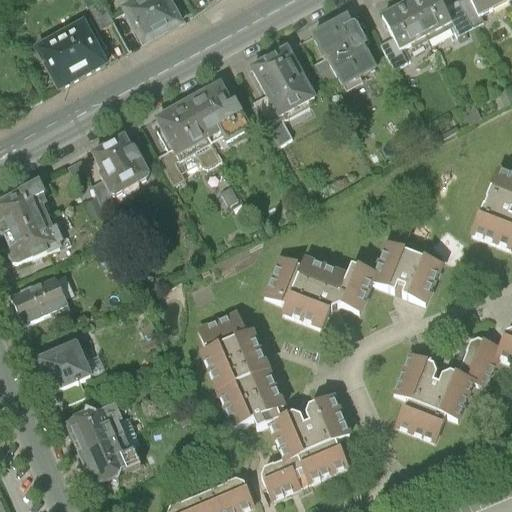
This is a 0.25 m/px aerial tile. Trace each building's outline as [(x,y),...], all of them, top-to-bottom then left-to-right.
[(127,21),(116,0),(110,0),(100,5),(112,28),(127,21)] [(185,0),(148,0),(139,6),(159,41),(196,20),(185,0)] [(452,25),(435,0),(411,0),(403,5),(425,38),(452,25)] [(435,0),(452,25),(471,15),(479,26),(496,16),(482,0),(435,0)] [(368,3),(331,25),(367,75),(400,59),(383,35),(388,32),(368,3)] [(99,20),(51,45),(72,87),(121,62),(99,20)] [(306,41),(273,61),(289,84),(276,94),(300,137),(316,129),(304,110),(337,91),(306,41)] [(209,87),(235,135),(269,119),(241,69),(209,87)] [(235,135),(209,87),(177,104),(173,116),(197,153),(218,143),(228,159),(246,150),(235,135)] [(125,139),(90,158),(100,176),(99,180),(110,202),(116,202),(125,197),(130,199),(135,198),(138,194),(139,189),(148,185),(150,179),(125,139)] [(511,168),(499,162),(468,233),(511,252),(511,249),(511,168)] [(0,206),(0,234),(4,243),(52,221),(43,201),(45,199),(39,186),(19,195),(21,198),(0,206)] [(63,247),(52,221),(4,243),(16,271),(32,264),(33,267),(62,254),(59,249),(63,247)] [(442,260),(384,238),(373,265),(370,285),(399,298),(423,306),(442,260)] [(322,333),(331,306),(360,315),(370,285),(373,265),(351,257),(345,274),(278,251),(262,299),(285,307),(281,319),(322,333)] [(66,277),(21,297),(34,327),(79,307),(66,277)] [(231,431),(253,423),(255,428),(257,433),(271,427),(287,412),(283,401),(267,360),(254,327),(244,331),(237,313),(195,329),(202,349),(199,350),(231,431)] [(511,314),(509,323),(499,348),(499,360),(511,364),(511,314)] [(486,393),(499,360),(499,348),(472,338),(465,356),(459,372),(474,388),(486,393)] [(43,359),(58,395),(99,378),(84,342),(43,359)] [(410,351),(391,396),(401,400),(390,426),(434,445),(445,419),(459,425),(474,388),(459,372),(441,364),(410,351)] [(271,427),(284,459),(337,438),(351,433),(336,393),(303,406),(287,412),(271,427)] [(73,425),(88,457),(118,443),(104,412),(73,425)] [(274,463),(259,469),(273,503),(295,494),(351,473),(337,438),(284,459),(274,463)] [(125,459),(118,443),(88,457),(102,487),(117,480),(123,483),(125,476),(146,466),(140,453),(125,459)] [(217,487),(204,493),(212,511),(248,511),(255,509),(242,477),(217,487)] [(168,511),(212,511),(204,493),(177,504),(167,509),(168,511)]
